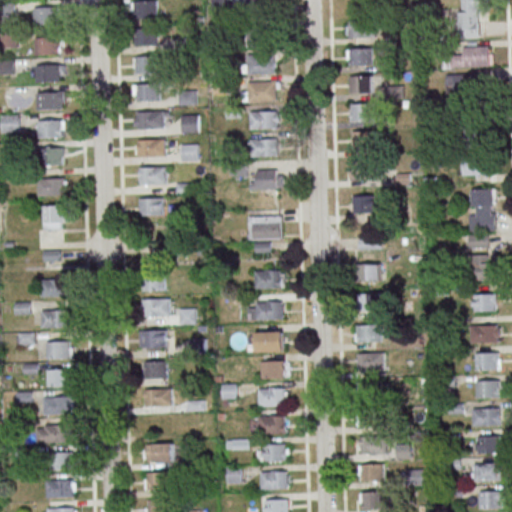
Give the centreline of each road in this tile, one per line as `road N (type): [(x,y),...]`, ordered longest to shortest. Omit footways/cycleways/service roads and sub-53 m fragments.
road 1 (residential): [(111,511),(95,0)]
road 2 (residential): [(324,511),(309,0)]
